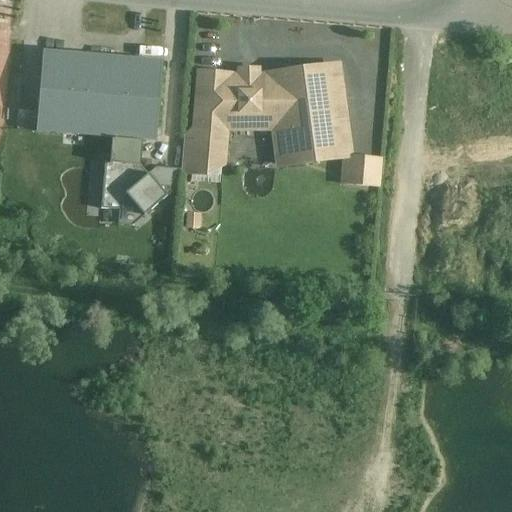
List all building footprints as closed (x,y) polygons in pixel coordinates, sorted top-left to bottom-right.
[(162,63),(42,53),(36,133),(111,140),(156,143),(162,63)] [(240,73),(240,81),(227,81),(228,77),(201,75),(193,166),(220,168),(224,128),(275,128),(281,167),(347,158),(348,158),(336,68),(269,76),(269,81),(256,81),(256,73),(240,73)] [(140,144),(111,140),(109,164),(139,167),(140,144)] [(380,161),(348,158),(347,158),(344,186),(368,188),(369,182),(379,183),(380,161)] [(141,169),(105,164),(101,209),(110,210),(120,211),(118,226),(131,227),(176,190),(178,172),(157,170),(148,176),(141,169)]
